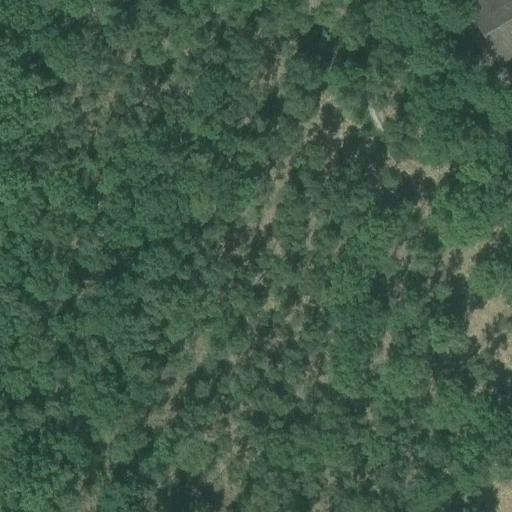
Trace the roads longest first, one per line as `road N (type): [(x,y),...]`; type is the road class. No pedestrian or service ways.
road 1 (track): [(511,152),(418,151),(387,138),(372,108),(365,0)]
road 2 (unclassified): [(0,64),(111,0)]
